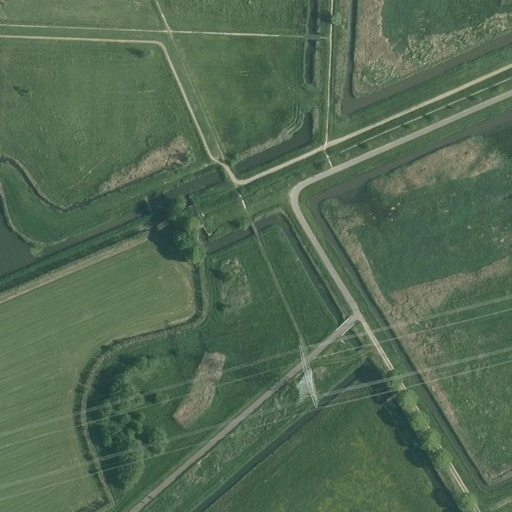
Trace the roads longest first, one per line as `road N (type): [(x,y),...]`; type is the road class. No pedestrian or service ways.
road 1 (unknown): [(235,186),(511,66)]
road 2 (unknown): [(0,37),(160,44),(211,159),(224,162)]
road 3 (track): [(475,511),(356,314)]
